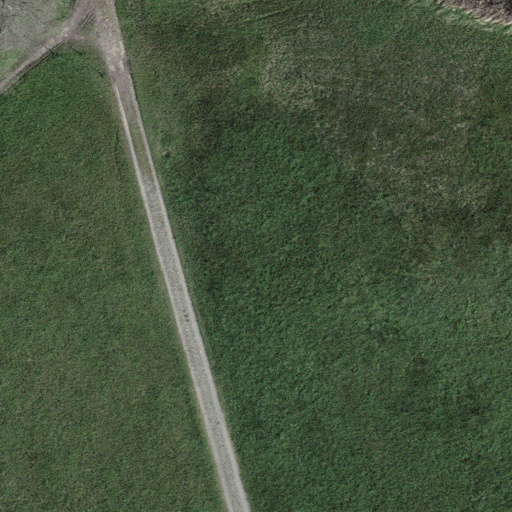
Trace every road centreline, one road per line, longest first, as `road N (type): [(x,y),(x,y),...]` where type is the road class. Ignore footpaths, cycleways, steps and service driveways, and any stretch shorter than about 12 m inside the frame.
road 1 (track): [(235,511),(105,18)]
road 2 (track): [(0,86),(105,18)]
